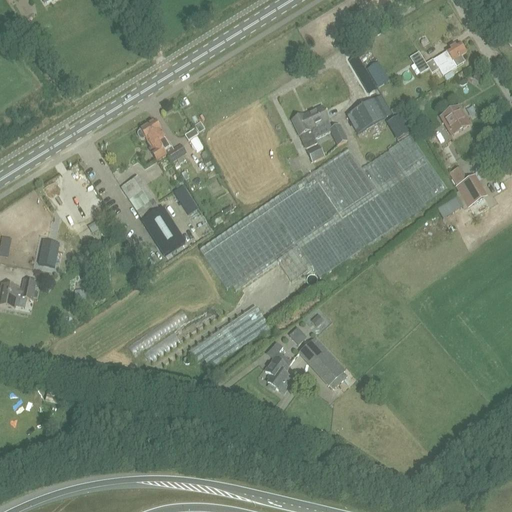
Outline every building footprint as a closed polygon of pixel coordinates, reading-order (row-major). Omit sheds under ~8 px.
[(442,57),(434,63),(442,77),(463,65),(465,64),(464,62),(461,58),(466,55),(459,45),(446,52),(447,54),(442,57)] [(367,75),(357,58),(349,63),(359,80),(367,75)] [(422,60),(413,66),(420,76),(429,70),(422,60)] [(374,67),(368,71),(378,88),(388,82),(384,75),(380,78),(374,67)] [(339,90),(327,95),(334,112),(346,107),(339,90)] [(379,116),(383,113),(377,102),(349,117),(358,134),(382,120),(379,116)] [(322,108),(292,122),(299,137),(300,137),(307,151),(317,146),(313,136),(318,133),(316,128),(329,122),(322,108)] [(453,138),(470,127),(459,108),(441,119),(453,138)] [(172,149),(154,121),(147,126),(167,157),(172,165),(187,155),(181,147),(167,156),(165,153),(172,149)] [(204,131),(200,124),(194,127),(199,134),(204,131)] [(167,157),(147,126),(140,131),(151,149),(153,153),(151,154),(157,163),(167,157)] [(347,142),(340,127),(330,132),(337,147),(347,142)] [(198,136),(195,130),(185,137),(189,142),(198,136)] [(349,150),(200,250),(227,293),(233,289),(236,294),(278,265),(293,285),(314,271),(321,281),(428,210),(425,205),(447,191),(411,137),(363,170),(349,150)] [(319,147),(307,153),(313,165),(325,159),(319,147)] [(460,170),(450,176),(457,187),(467,181),(460,170)] [(219,193),(211,194),(210,176),(198,177),(200,211),(220,210),(219,193)] [(159,211),(138,178),(121,189),(143,222),(159,211)] [(473,179),(457,188),(469,208),(485,199),(473,179)] [(182,208),(191,205),(188,198),(180,201),(182,208)] [(163,210),(142,223),(164,258),(185,245),(163,210)] [(445,216),(451,230),(458,227),(452,213),(445,216)] [(93,236),(100,233),(98,228),(90,231),(93,236)] [(59,245),(43,242),(38,266),(54,269),(59,245)] [(32,301),(36,284),(24,282),(22,292),(18,291),(19,289),(2,286),(0,297),(0,306),(15,310),(17,296),(22,297),(21,299),(32,301)] [(85,303),(85,292),(75,292),(75,303),(85,303)] [(322,318),(313,324),(319,332),(327,326),(322,318)] [(307,341),(298,331),(290,338),(299,348),(307,341)] [(346,372),(316,339),(298,355),(329,389),(330,387),(334,391),(348,378),(344,374),(346,372)] [(285,375),(292,364),(279,355),(283,349),(277,344),(274,348),(280,353),(265,373),(270,377),(269,378),(271,380),(268,385),(270,386),(269,387),(269,389),(274,392),(276,392),(276,391),(278,392),(289,378),(285,375)] [(321,441),(325,434),(321,431),(316,438),(321,441)]
